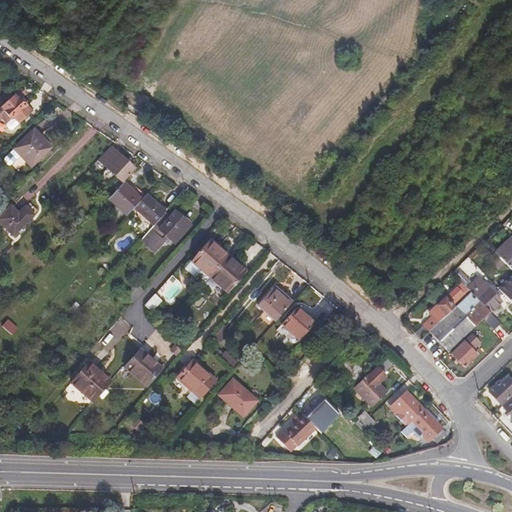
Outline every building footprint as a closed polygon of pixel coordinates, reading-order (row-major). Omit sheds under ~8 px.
[(7,91),(0,97),(0,103),(2,105),(12,96),(7,91)] [(1,107),(10,117),(16,123),(30,111),(20,99),(18,101),(17,100),(20,97),(17,93),(12,96),(2,105),(1,107)] [(30,111),(16,123),(19,126),(32,113),(30,111)] [(34,131),(15,150),(32,167),(51,148),(34,131)] [(111,148),(93,167),(100,174),(105,169),(124,185),(137,171),(111,148)] [(10,167),(19,158),(13,151),(3,160),(10,167)] [(109,202),(128,219),(136,209),(143,202),(124,185),(109,202)] [(143,202),(136,209),(156,227),(165,216),(167,213),(155,202),(148,196),(143,202)] [(158,200),(155,202),(167,213),(170,210),(158,200)] [(13,204),(0,217),(0,218),(17,235),(38,213),(37,212),(40,208),(33,201),(21,211),(13,204)] [(165,216),(156,227),(142,242),(154,253),(167,238),(172,243),(187,224),(175,213),(170,219),(165,216)] [(495,254),(499,258),(506,265),(511,271),(511,239),(511,238),(494,253),(495,254)] [(210,242),(194,262),(212,277),(230,256),(223,249),(222,251),(210,242)] [(10,245),(1,254),(4,257),(14,248),(10,245)] [(489,260),(499,271),(506,265),(499,258),(495,254),(489,260)] [(230,256),(212,277),(231,293),(248,272),(237,263),(237,261),(230,256)] [(188,270),(206,285),(212,278),(212,277),(194,262),(188,270)] [(470,294),(477,302),(488,313),(500,302),(477,279),(471,284),(460,273),(454,278),(461,285),(470,294)] [(206,285),(225,301),(231,293),(212,277),(212,278),(206,285)] [(498,290),(511,303),(511,279),(498,290)] [(444,299),(436,306),(439,309),(422,326),(429,332),(439,322),(453,309),(458,305),(470,294),(461,285),(445,299),(444,299)] [(139,286),(128,298),(134,304),(146,291),(139,286)] [(260,305),(278,321),(293,302),(276,287),(260,305)] [(458,305),(453,309),(472,329),(481,320),(488,313),(477,302),(470,294),(458,305)] [(157,295),(147,306),(152,310),(162,300),(157,295)] [(284,323),(302,338),(315,322),(298,307),(284,323)] [(439,322),(458,342),(460,341),(465,335),(467,333),(472,329),(453,309),(439,322)] [(481,320),(492,331),(499,325),(488,313),(481,320)] [(3,328),(13,338),(19,332),(8,322),(3,328)] [(428,333),(437,344),(447,353),(458,342),(439,322),(429,332),(428,333)] [(422,326),(413,334),(420,340),(428,333),(429,332),(422,326)] [(465,335),(460,341),(462,343),(468,338),(465,335)] [(316,346),(322,351),(328,344),(322,338),(316,346)] [(462,343),(450,355),(463,369),(475,357),(462,343)] [(171,353),(178,359),(184,353),(176,346),(171,353)] [(129,369),(151,386),(163,370),(148,358),(150,356),(143,350),(129,369)] [(148,358),(163,370),(165,367),(150,356),(148,358)] [(337,371),(354,389),(367,376),(349,358),(337,371)] [(179,379),(201,398),(216,380),(194,361),(179,379)] [(90,364),(73,384),(86,394),(87,393),(97,400),(111,384),(100,375),(102,373),(90,364)] [(354,389),(372,407),(385,394),(376,385),(385,376),(376,367),(367,376),(354,389)] [(328,370),(317,383),(323,388),(334,375),(328,370)] [(100,375),(111,384),(112,382),(102,373),(100,375)] [(506,379),(497,387),(510,400),(511,397),(511,379),(511,378),(507,381),(506,379)] [(219,397),(243,419),(253,408),(246,402),(250,397),(232,382),(219,397)] [(487,394),(501,408),(510,400),(497,387),(496,386),(487,394)] [(397,411),(392,415),(404,428),(409,422),(422,410),(404,392),(391,404),(397,411)] [(322,398),(335,411),(340,407),(327,393),(322,398)] [(246,402),(253,408),(257,403),(250,397),(246,402)] [(501,408),(511,420),(511,397),(510,400),(501,408)] [(304,416),(316,429),(335,411),(322,398),(304,416)] [(409,422),(404,428),(399,433),(405,438),(411,433),(420,442),(424,439),(432,446),(445,434),(422,410),(409,422)] [(365,412),(355,422),(360,428),(371,417),(365,412)] [(284,432),(277,439),(286,447),(294,447),(296,445),(298,447),(316,429),(304,416),(285,433),(284,432)] [(360,428),(366,434),(377,424),(371,417),(360,428)] [(445,434),(432,446),(433,447),(446,435),(445,434)]
